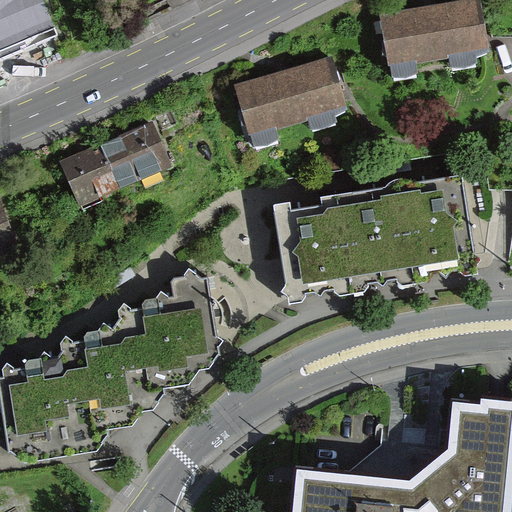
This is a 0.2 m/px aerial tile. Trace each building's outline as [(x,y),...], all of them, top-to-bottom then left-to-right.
[(480,0),(460,0),(380,14),(390,72),(490,55),(480,0)] [(334,60),(237,88),(255,147),(351,119),(334,60)] [(61,160),(83,209),(174,170),(153,121),(61,160)] [(463,178),(277,210),(293,300),(478,268),(463,178)] [(0,256),(18,249),(0,203),(0,256)] [(178,264),(0,365),(0,394),(6,441),(22,457),(96,446),(106,427),(132,416),(137,404),(151,401),(159,392),(157,379),(187,376),(216,347),(205,294),(178,264)] [(415,487),(301,477),(297,511),(511,511),(511,405),(482,403),(481,409),(456,407),(453,442),(452,450),(415,487)]
